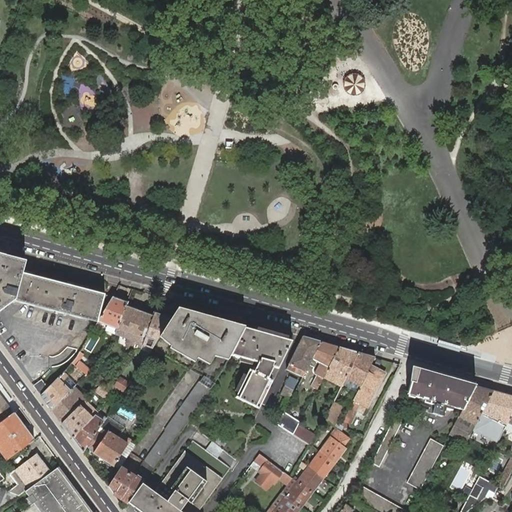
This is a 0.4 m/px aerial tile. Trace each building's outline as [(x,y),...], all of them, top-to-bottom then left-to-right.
[(0,310),(15,299),(25,302),(24,303),(35,306),(35,304),(54,309),(53,311),(83,318),(83,317),(98,321),(113,297),(105,295),(33,276),(23,273),(26,261),(0,254),(0,310)] [(36,264),(26,261),(23,273),(33,276),(36,264)] [(113,297),(98,321),(109,325),(107,329),(108,332),(115,335),(118,328),(126,306),(127,302),(113,297)] [(153,316),(126,306),(118,328),(115,335),(128,339),(126,345),(129,349),(134,351),(135,350),(135,349),(136,349),(137,349),(138,349),(139,349),(141,349),(143,345),(153,316)] [(144,462),(154,469),(215,383),(214,382),(224,367),(230,355),(244,328),(224,322),(177,309),(172,319),(159,337),(152,348),(193,371),(203,377),(164,431),(165,431),(144,462)] [(159,337),(172,319),(171,318),(155,312),(153,316),(143,345),(141,349),(150,353),(152,348),(159,337)] [(109,325),(98,321),(95,327),(108,332),(107,329),(109,325)] [(244,328),(230,355),(258,363),(254,372),(249,370),(235,397),(259,408),(273,381),(268,379),(274,368),(278,369),(292,342),(244,328)] [(321,342),(303,336),(286,369),(290,371),(303,377),(312,359),(321,342)] [(339,347),(321,342),(312,359),(317,362),(313,369),(313,370),(312,371),(313,371),(313,372),(313,373),(314,373),(314,374),(315,374),(317,375),(311,386),(317,390),(323,378),(339,347)] [(359,353),(339,347),(323,378),(341,387),(343,383),(344,382),(346,377),(359,353)] [(84,354),(80,351),(77,356),(76,358),(80,360),(84,354)] [(370,366),(375,357),(359,353),(346,377),(344,382),(343,383),(347,385),(350,379),(361,386),(368,372),(367,371),(370,366)] [(80,360),(76,358),(72,363),(86,375),(88,376),(92,370),(80,360)] [(341,425),(347,429),(356,411),(363,414),(366,407),(367,408),(385,374),(370,366),(367,371),(368,372),(361,386),(358,391),(353,400),(353,401),(341,425)] [(410,382),(407,394),(462,410),(474,386),(419,370),(415,383),(410,382)] [(48,388),(41,396),(51,410),(74,387),(76,385),(63,373),(48,388)] [(99,376),(95,381),(100,386),(104,380),(99,376)] [(115,387),(123,392),(128,383),(121,378),(115,387)] [(361,386),(350,379),(347,385),(358,391),(361,386)] [(34,386),(41,396),(48,388),(42,380),(34,386)] [(294,390),(285,385),(281,394),(290,399),(294,390)] [(110,395),(107,393),(100,386),(95,390),(107,400),(110,395)] [(474,386),(462,410),(449,435),(466,443),(481,414),(493,391),(474,386)] [(74,387),(51,410),(62,424),(80,406),(85,400),(87,399),(74,387)] [(121,397),(123,392),(115,387),(112,391),(121,397)] [(511,396),(493,391),(481,414),(495,421),(493,425),(503,430),(505,427),(511,413),(511,396)] [(85,400),(80,406),(92,419),(95,416),(98,413),(85,400)] [(343,407),(333,403),(329,411),(326,420),(334,426),(343,407)] [(433,414),(442,417),(444,408),(435,405),(430,404),(428,412),(433,414)] [(8,406),(0,412),(0,423),(14,414),(8,406)] [(92,419),(80,406),(62,424),(73,438),(92,419)] [(104,422),(106,418),(98,413),(95,416),(92,419),(73,438),(83,453),(88,445),(103,423),(104,422)] [(299,422),(283,413),(277,425),(293,435),(298,425),(299,422)] [(33,441),(14,414),(0,423),(0,450),(7,460),(33,441)] [(88,445),(96,450),(108,432),(109,433),(117,438),(121,434),(125,427),(108,416),(106,418),(104,422),(103,423),(88,445)] [(394,419),(372,463),(379,467),(401,422),(394,419)] [(334,426),(326,420),(321,429),(330,436),(344,447),(350,438),(338,430),(334,426)] [(298,425),(293,435),(311,446),(311,445),(314,441),(316,437),(298,425)] [(108,432),(96,450),(94,453),(114,467),(115,464),(128,445),(131,440),(121,434),(117,438),(109,433),(108,432)] [(319,451),(335,463),(346,449),(344,447),(330,436),(319,451)] [(420,490),(443,446),(430,438),(407,483),(420,490)] [(136,444),(131,440),(128,445),(115,464),(121,467),(121,466),(131,452),(136,444)] [(142,483),(129,502),(141,511),(197,511),(222,478),(185,451),(154,492),(152,491),(145,485),(142,483)] [(319,451),(308,466),(324,479),(335,463),(319,451)] [(26,492),(51,472),(37,453),(15,470),(22,481),(17,484),(8,491),(18,496),(26,492)] [(287,485),(292,479),(259,454),(254,461),(263,467),(259,472),(261,474),(256,482),(266,490),(272,482),(275,484),(278,479),(287,485)] [(263,467),(254,461),(250,466),(259,472),(263,467)] [(308,466),(302,462),(299,466),(304,470),(298,479),(295,476),(293,479),(296,481),(312,493),(324,479),(308,466)] [(114,495),(128,503),(129,502),(142,483),(144,481),(121,466),(121,467),(108,487),(116,492),(114,495)] [(66,480),(57,468),(51,472),(26,492),(40,511),(89,511),(74,491),(66,497),(58,486),(66,480)] [(22,481),(15,470),(10,474),(17,484),(22,481)] [(498,487),(479,476),(461,511),(462,511),(466,511),(485,497),(488,491),(494,494),(498,487)] [(296,481),(293,479),(291,481),(294,484),(288,492),(285,490),(282,494),(285,496),(301,508),(312,493),(296,481)] [(66,480),(58,486),(66,497),(74,491),(66,480)] [(294,484),(291,481),(285,490),(288,492),(294,484)] [(353,498),(357,500),(377,511),(407,511),(408,511),(360,485),(353,498)] [(282,494),(281,493),(269,508),(270,508),(270,509),(273,511),(274,511),(298,511),(301,508),(285,496),(282,494)] [(347,494),(342,501),(345,503),(338,511),(351,511),(352,511),(353,510),(351,508),(357,500),(353,498),(347,494)]
